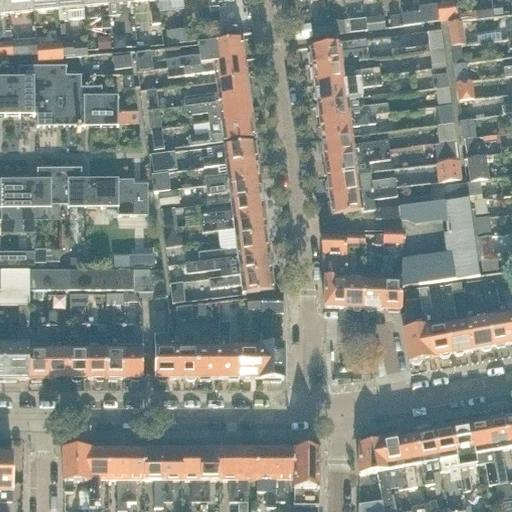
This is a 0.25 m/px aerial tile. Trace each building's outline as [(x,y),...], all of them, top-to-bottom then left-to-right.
[(7,0),(0,0),(0,15),(9,15),(7,0)] [(7,0),(9,15),(33,13),(32,0),(7,0)] [(57,0),(32,0),(33,13),(58,11),(57,0)] [(85,21),(83,8),(82,0),(57,0),(58,11),(59,23),(85,21)] [(107,0),(82,0),(83,8),(108,6),(107,0)] [(207,0),(209,10),(210,21),(218,21),(217,9),(218,9),(217,4),(233,3),(233,0),(207,0)] [(457,21),(456,16),(454,3),(442,4),(442,6),(437,7),(439,23),(439,24),(457,21)] [(439,23),(437,7),(437,6),(419,8),(419,12),(421,25),(439,23)] [(202,22),(210,21),(209,10),(201,10),(202,22)] [(493,12),(494,20),(508,18),(507,10),(493,12)] [(403,28),(421,25),(419,12),(401,15),(403,28)] [(494,20),(493,12),(475,14),(476,21),(476,22),(494,20)] [(476,21),(475,14),(475,13),(456,16),(457,21),(457,24),(476,21)] [(153,26),(160,26),(159,14),(152,15),(153,26)] [(392,27),(402,26),(400,16),(391,18),(392,27)] [(366,20),(367,33),(385,31),(383,17),(366,20)] [(103,31),(110,30),(109,18),(102,19),(103,31)] [(351,35),(367,33),(366,20),(349,22),(351,35)] [(331,24),(332,28),(333,36),(333,37),(346,36),(344,22),(331,24)] [(212,41),(238,37),(236,23),(210,26),(212,41)] [(313,39),(312,30),(312,26),(294,28),(296,41),(313,39)] [(313,39),(333,36),(332,28),(312,30),(313,39)] [(168,33),(169,46),(186,43),(185,31),(168,33)] [(431,53),(443,52),(440,33),(428,35),(431,53)] [(452,50),(462,48),(468,48),(466,34),(451,36),(452,50)] [(37,56),(36,47),(36,40),(13,42),(13,44),(11,44),(12,58),(37,56)] [(244,46),(242,44),(241,41),(211,45),(199,47),(200,58),(191,59),(192,68),(244,62),(243,55),(245,53),(244,46)] [(366,51),(365,43),(365,42),(311,49),(312,56),(309,57),(310,66),(313,66),(313,69),(343,65),(341,55),(366,51)] [(0,59),(12,58),(11,44),(0,45),(0,59)] [(36,47),(37,56),(38,64),(63,62),(63,58),(62,46),(61,45),(36,47)] [(87,45),(62,46),(63,58),(88,57),(87,45)] [(455,68),(464,67),(462,48),(452,50),(455,68)] [(443,52),(431,53),(433,72),(446,70),(443,52)] [(248,76),(247,70),(245,68),(244,62),(192,68),(168,71),(169,80),(215,74),(216,85),(246,81),(246,78),(248,76)] [(344,75),(343,65),(313,69),(314,72),(311,72),(312,81),(315,81),(316,87),(381,79),(380,70),(344,75)] [(456,86),(470,85),(467,66),(464,67),(455,68),(453,68),(455,86),(456,86)] [(0,80),(0,118),(35,118),(35,117),(37,117),(37,128),(77,128),(81,128),(84,128),(84,129),(119,129),(119,98),(102,98),(102,88),(101,88),(101,89),(82,89),(82,77),(67,77),(67,70),(67,68),(19,68),(19,78),(19,80),(0,80)] [(434,91),(436,91),(449,89),(447,76),(432,78),(434,91)] [(318,106),(348,102),(346,92),(382,87),(381,79),(316,87),(316,94),(314,96),(315,101),(318,103),(318,106)] [(186,109),(197,107),(249,101),(248,95),(250,92),(249,86),(247,84),(246,81),(216,85),(218,96),(185,100),(186,109)] [(473,84),(470,85),(456,86),(458,104),(475,102),(473,84)] [(438,109),(451,108),(449,89),(436,91),(438,109)] [(149,113),(160,112),(157,92),(147,94),(149,113)] [(363,100),(348,102),(318,106),(318,109),(316,109),(317,119),(320,118),(320,125),(375,118),(389,116),(388,105),(364,108),(363,100)] [(253,116),(252,109),(250,107),(249,101),(197,107),(186,109),(187,118),(208,115),(209,126),(251,120),(251,118),(253,116)] [(511,107),(502,109),(503,117),(511,116),(511,107)] [(441,128),(453,126),(454,126),(451,108),(438,109),(441,128)] [(152,133),(162,132),(160,112),(149,113),(152,133)] [(351,129),(376,126),(375,118),(320,125),(321,131),(319,131),(320,141),(322,140),(323,143),(352,139),(351,129)] [(191,148),(202,147),(254,140),(253,134),(255,132),(254,125),(252,123),(251,120),(209,126),(199,127),(200,136),(189,138),(191,148)] [(465,142),(477,140),(474,121),(461,123),(463,142),(465,142)] [(440,147),(455,145),(453,126),(441,128),(437,128),(440,147)] [(162,132),(152,133),(154,153),(164,151),(162,132)] [(354,149),(352,139),(323,143),(323,146),(321,147),(322,156),(324,156),(325,162),(390,153),(388,145),(354,149)] [(477,140),(465,142),(467,161),(479,160),(477,140)] [(257,147),(255,147),(254,144),(207,150),(208,160),(202,161),(204,171),(218,169),(257,164),(256,157),(259,157),(257,147)] [(438,166),(458,163),(456,145),(455,145),(440,147),(436,147),(438,166)] [(328,180),(357,177),(371,175),(370,165),(391,162),(390,153),(325,162),(326,168),(324,168),(325,178),(327,177),(328,180)] [(151,176),(156,176),(156,175),(169,173),(167,156),(149,158),(151,176)] [(471,185),(489,182),(486,159),(468,162),(471,185)] [(458,163),(438,166),(436,166),(438,185),(462,182),(459,163),(458,163)] [(260,167),(257,165),(257,164),(218,169),(219,178),(205,180),(206,189),(259,182),(258,175),(261,173),(260,167)] [(0,182),(0,222),(1,223),(1,224),(2,224),(2,211),(35,210),(52,210),(52,207),(60,208),(68,207),(68,210),(86,210),(118,210),(118,219),(119,219),(119,218),(133,218),(133,219),(134,219),(134,182),(119,182),(119,181),(85,181),(82,181),(82,170),(60,170),(37,170),(37,181),(1,181),(1,183),(0,182)] [(167,175),(151,177),(154,195),(159,195),(164,194),(170,193),(167,175)] [(372,185),(371,175),(357,177),(328,180),(328,183),(326,184),(327,193),(329,193),(330,199),(396,191),(395,182),(372,185)] [(263,188),(260,189),(259,182),(206,189),(207,198),(229,195),(231,204),(262,200),(261,199),(264,198),(263,188)] [(474,204),(483,203),(480,184),(467,186),(469,201),(469,204),(474,204)] [(448,204),(469,201),(467,186),(446,188),(448,204)] [(333,218),(362,214),(376,213),(374,202),(397,199),(396,191),(330,199),(331,206),(329,206),(330,216),(332,215),(333,218)] [(178,192),(176,193),(170,193),(164,194),(159,195),(161,208),(180,206),(178,192)] [(262,202),(262,200),(231,204),(232,213),(201,217),(202,226),(264,219),(263,212),(266,212),(264,202),(262,202)] [(469,201),(448,204),(429,206),(399,210),(401,221),(446,215),(453,259),(402,265),(401,281),(401,289),(402,289),(456,282),(480,279),(469,204),(469,201)] [(487,202),(483,203),(474,204),(476,217),(488,216),(487,202)] [(163,231),(175,230),(177,230),(175,211),(161,213),(163,231)] [(265,226),(264,219),(202,226),(203,236),(234,232),(235,241),(266,237),(266,236),(269,235),(267,225),(265,226)] [(478,236),(491,234),(489,219),(476,221),(478,236)] [(175,230),(163,231),(166,250),(183,248),(182,238),(176,239),(175,230)] [(384,237),(384,246),(403,247),(403,234),(384,233),(384,237)] [(355,247),(356,236),(347,236),(347,239),(347,247),(355,247)] [(191,265),(215,262),(269,256),(268,249),(270,246),(269,241),(267,239),(266,237),(235,241),(236,251),(199,255),(199,258),(190,259),(191,265)] [(384,248),(384,246),(384,237),(375,237),(375,247),(384,248)] [(347,247),(347,239),(322,238),(321,238),(326,279),(325,309),(344,310),(346,257),(347,247)] [(481,259),(494,258),(491,239),(479,241),(481,259)] [(271,274),(271,272),(273,270),(272,264),(270,262),(269,256),(215,262),(191,265),(186,266),(187,277),(221,273),(222,280),(271,274)] [(363,311),(364,280),(355,280),(355,258),(346,257),(344,310),(351,310),(353,312),(359,312),(361,310),(363,311)] [(483,274),(499,272),(497,257),(494,258),(481,259),(483,274)] [(381,311),(383,259),(374,258),(373,280),(364,280),(363,311),(365,311),(367,312),(373,313),(375,311),(381,311)] [(401,289),(401,281),(392,281),(392,259),(383,259),(381,311),(389,311),(388,313),(398,313),(398,312),(401,312),(402,289),(401,289)] [(29,307),(29,293),(29,272),(0,272),(0,307),(18,307),(29,307)] [(169,312),(164,273),(29,272),(29,293),(124,293),(134,293),(155,293),(155,313),(169,312)] [(275,283),(272,281),(271,274),(222,280),(209,282),(210,287),(215,287),(216,291),(241,288),(242,297),(274,293),(273,291),(275,289),(275,283)] [(173,306),(177,306),(186,305),(184,285),(171,287),(173,306)] [(503,350),(505,347),(511,345),(511,333),(505,292),(504,289),(497,291),(500,306),(486,309),(487,318),(493,349),(495,348),(497,351),(503,350)] [(435,327),(428,290),(419,291),(423,315),(425,329),(431,361),(432,361),(432,360),(440,358),(442,360),(448,359),(450,356),(452,356),(446,325),(435,327)] [(405,302),(420,301),(418,291),(405,293),(405,302)] [(124,293),(124,297),(124,302),(138,302),(134,293),(124,293)] [(462,357),(463,354),(473,352),(463,297),(462,295),(452,297),(457,323),(446,325),(452,356),(453,356),(456,358),(462,357)] [(477,320),(472,295),(463,297),(473,352),(481,351),(484,353),(490,352),(491,349),(493,349),(487,318),(477,320)] [(272,316),(283,316),(283,296),(261,299),(261,312),(261,316),(261,333),(261,348),(261,380),(261,381),(270,381),(270,384),(281,384),(281,381),(284,382),(283,347),(271,347),(272,316)] [(70,309),(88,309),(88,297),(70,297),(70,309)] [(124,302),(124,297),(106,297),(106,306),(124,307),(124,302)] [(261,299),(247,299),(248,312),(261,312),(261,299)] [(201,321),(213,319),(211,305),(199,307),(201,321)] [(41,383),(41,381),(48,381),(48,320),(48,306),(39,306),(39,338),(29,338),(29,350),(29,381),(32,381),(32,383),(41,383)] [(29,381),(29,350),(29,338),(29,307),(18,307),(18,347),(5,347),(5,383),(17,383),(17,381),(29,381)] [(177,322),(192,322),(192,308),(177,309),(177,313),(177,322)] [(176,380),(177,348),(177,322),(177,313),(169,313),(169,336),(168,336),(168,348),(155,348),(155,374),(155,380),(157,380),(160,383),(165,383),(167,380),(176,380)] [(420,366),(422,363),(431,361),(425,329),(423,315),(413,316),(415,330),(404,332),(410,365),(412,364),(415,367),(420,366)] [(117,381),(124,381),(124,316),(115,316),(115,350),(106,350),(106,381),(109,381),(109,383),(117,383),(117,381)] [(143,374),(143,350),(134,350),(133,316),(124,316),(124,381),(131,381),(133,383),(139,383),(140,381),(143,381),(143,374)] [(80,383),(81,381),(88,381),(88,319),(79,320),(79,339),(70,339),(70,381),(73,381),(74,383),(80,383)] [(97,334),(97,319),(88,319),(88,381),(95,381),(97,383),(103,383),(104,381),(106,381),(106,350),(106,334),(97,334)] [(67,381),(66,350),(57,350),(57,320),(48,320),(48,381),(55,381),(56,383),(62,383),(64,381),(67,381)] [(238,383),(238,380),(240,380),(240,348),(231,348),(231,324),(219,324),(219,348),(219,380),(228,380),(228,383),(238,383)] [(198,380),(198,348),(177,348),(176,380),(186,380),(188,383),(193,383),(196,380),(198,380)] [(219,380),(219,348),(198,348),(198,380),(200,380),(200,383),(209,383),(209,380),(219,380)] [(261,380),(261,348),(240,348),(240,380),(242,380),(244,383),(250,383),(252,380),(261,380)] [(504,421),(502,421),(501,419),(491,421),(492,423),(487,424),(498,487),(496,488),(498,502),(511,500),(511,488),(511,482),(509,482),(503,452),(509,451),(504,421)] [(481,425),(481,423),(471,424),(472,427),(469,427),(476,468),(485,466),(489,489),(496,488),(498,487),(487,424),(481,425)] [(466,428),(466,425),(456,427),(456,429),(451,430),(460,482),(463,494),(472,493),(467,469),(476,468),(469,427),(466,428)] [(451,430),(446,431),(444,429),(438,430),(436,433),(434,434),(439,463),(447,462),(451,483),(460,482),(451,430)] [(431,434),(430,432),(421,433),(421,436),(416,437),(421,467),(425,488),(434,486),(432,476),(441,475),(439,463),(434,434),(431,434)] [(416,437),(413,437),(413,435),(403,437),(403,439),(398,440),(407,491),(416,489),(413,468),(421,467),(416,437)] [(393,441),(391,439),(385,440),(383,443),(381,443),(386,473),(390,492),(398,490),(398,493),(407,491),(398,440),(393,441)] [(393,511),(390,492),(386,473),(381,443),(363,446),(360,450),(360,478),(377,474),(382,503),(359,507),(358,511),(393,511)] [(90,451),(88,451),(86,449),(79,449),(77,451),(64,451),(64,495),(74,496),(74,484),(90,484),(90,451)] [(231,452),(230,449),(224,449),(222,452),(219,452),(219,484),(229,484),(229,511),(238,511),(238,452),(231,452)] [(254,452),(252,449),(247,449),(245,452),(238,452),(238,511),(247,511),(247,484),(257,484),(257,452),(254,452)] [(268,452),(267,449),(261,449),(259,452),(257,452),(257,484),(257,495),(266,495),(266,511),(275,511),(275,506),(275,452),(268,452)] [(294,452),(291,452),(289,449),(284,449),(282,452),(275,452),(275,506),(284,506),(284,484),(294,484),(294,452)] [(109,452),(107,452),(105,450),(100,450),(98,453),(91,453),(91,451),(90,451),(90,484),(89,511),(94,511),(95,508),(100,508),(100,484),(109,484),(109,452)] [(120,452),(120,450),(111,450),(111,452),(109,452),(109,484),(118,484),(118,511),(127,511),(127,506),(127,452),(120,452)] [(145,452),(143,452),(141,450),(136,450),(134,452),(127,452),(127,506),(136,506),(136,484),(145,484),(145,452)] [(163,452),(156,452),(155,450),(149,450),(147,452),(145,452),(145,484),(154,484),(154,511),(163,511),(163,506),(163,452)] [(182,452),(179,452),(178,450),(172,450),(170,452),(163,452),(163,506),(172,506),(172,484),(182,484),(182,452)] [(201,452),(194,452),(192,450),(186,450),(184,452),(182,452),(182,484),(191,484),(191,506),(200,506),(201,452)] [(219,452),(217,452),(215,450),(209,450),(207,452),(201,452),(200,506),(210,506),(210,484),(219,484),(219,452)] [(319,509),(319,473),(320,473),(320,452),(295,452),(294,452),(294,484),(293,509),(319,509)] [(0,504),(12,505),(13,457),(0,456),(0,504)] [(439,511),(438,502),(428,504),(428,507),(429,511),(439,511)]
